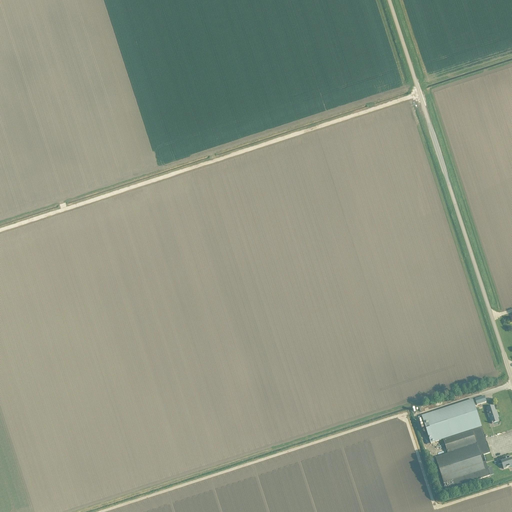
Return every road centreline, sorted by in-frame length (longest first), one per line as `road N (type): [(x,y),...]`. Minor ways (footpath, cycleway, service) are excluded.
road 1 (track): [(511,483),(436,506),(404,413),(97,511)]
road 2 (track): [(0,229),(419,92)]
road 3 (tertiary): [(511,381),(388,0)]
